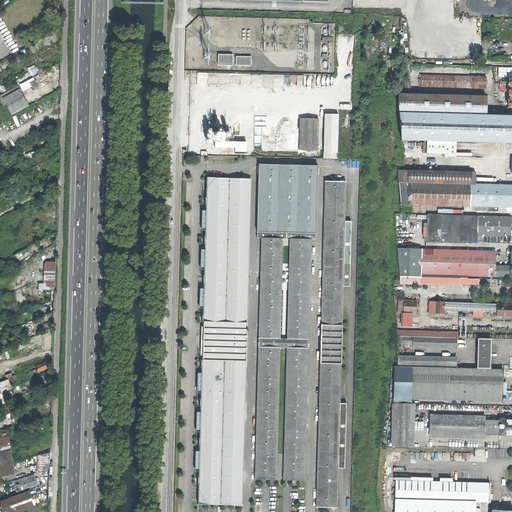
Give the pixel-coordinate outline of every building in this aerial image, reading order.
[(433,17),(433,51),(460,51),(460,21),(449,21),(449,17),(461,17),(460,0),(425,0),(425,17),(433,17)] [(511,4),(501,5),(501,10),(473,10),(474,19),(511,18),(511,4)] [(350,33),(336,32),(335,53),(350,54),(350,33)] [(476,53),(491,53),(490,41),(476,41),(476,53)] [(11,63),(21,57),(19,54),(9,59),(11,63)] [(219,65),(233,66),(234,55),(220,55),(219,65)] [(252,66),(252,57),(238,57),(237,66),(252,66)] [(485,89),(485,76),(420,75),(420,87),(485,89)] [(511,107),(511,79),(509,79),(507,79),(505,80),(503,81),(501,83),(500,85),(500,91),(508,91),(507,96),(508,96),(508,108),(511,107)] [(11,115),(27,106),(21,96),(18,90),(20,88),(19,85),(5,93),(7,96),(2,99),(11,115)] [(511,116),(485,116),(485,97),(398,95),(398,107),(400,140),(426,141),(425,154),(444,154),(444,157),(454,157),(454,142),(511,143),(511,116)] [(324,114),(323,158),(336,159),(337,114),(324,114)] [(266,136),(267,136),(267,125),(264,124),(264,117),(253,117),(253,131),(253,135),(262,135),(262,141),(254,141),(254,150),(265,150),(266,136)] [(318,119),(300,119),(299,149),(317,150),(318,119)] [(240,142),(216,142),(216,147),(236,148),(236,151),(246,152),(247,142),(240,142)] [(258,165),(256,233),(314,234),(316,166),(258,165)] [(511,185),(475,185),(475,172),(397,171),(400,204),(511,207),(511,185)] [(320,363),(316,507),(336,508),(337,468),(341,468),(344,468),(346,403),(343,403),(339,403),(340,368),(341,326),(341,287),(348,287),(350,222),(343,222),(344,182),(324,181),(323,235),(319,234),(314,234),(256,233),(254,233),(248,233),(249,180),(207,178),(203,321),(202,321),(202,340),(201,360),(202,360),(198,504),(241,505),(244,361),(245,361),(245,347),(251,347),(258,347),(254,479),(276,480),(279,348),(286,348),(283,480),(304,480),(308,349),(313,349),(319,349),(319,363),(320,363)] [(395,227),(396,249),(404,250),(402,223),(426,223),(426,215),(395,214),(394,222),(395,227)] [(510,237),(510,217),(426,215),(426,223),(425,242),(476,244),(476,236),(510,237)] [(404,250),(396,249),(399,284),(459,285),(459,284),(459,278),(421,277),(421,275),(474,276),(474,278),(479,279),(494,279),(494,277),(511,277),(511,252),(510,252),(510,267),(495,266),(495,252),(404,250)] [(58,290),(58,262),(46,262),(46,283),(41,283),(41,290),(58,290)] [(402,326),(411,326),(412,313),(416,314),(416,301),(403,300),(402,326)] [(511,310),(511,304),(496,304),(496,305),(444,302),(434,301),(433,314),(443,314),(443,310),(472,311),(472,316),(482,317),(482,311),(496,312),(496,317),(511,317),(511,310)] [(456,349),(457,338),(397,336),(398,344),(412,344),(412,347),(456,349)] [(490,354),(490,339),(477,338),(476,362),(456,362),(456,357),(399,356),(399,366),(489,369),(490,354)] [(0,393),(18,385),(16,381),(47,368),(46,365),(44,362),(17,373),(16,372),(15,372),(16,374),(12,375),(11,373),(5,375),(7,380),(0,382),(0,393)] [(502,369),(489,369),(399,366),(396,366),(395,403),(410,403),(411,398),(501,401),(501,389),(502,369)] [(444,409),(444,404),(410,403),(395,403),(394,447),(410,447),(410,408),(444,409)] [(484,419),(429,418),(429,434),(484,435),(484,434),(511,435),(511,419),(499,420),(484,420),(484,419)] [(0,448),(13,446),(12,436),(0,437),(0,448)] [(0,454),(4,478),(14,477),(12,460),(11,449),(0,450),(0,454)] [(17,491),(37,484),(36,480),(34,474),(14,481),(17,491)] [(0,497),(2,511),(11,511),(35,503),(30,490),(5,499),(1,478),(0,477),(0,497)] [(488,502),(489,483),(395,481),(393,511),(474,511),(475,502),(488,502)]
